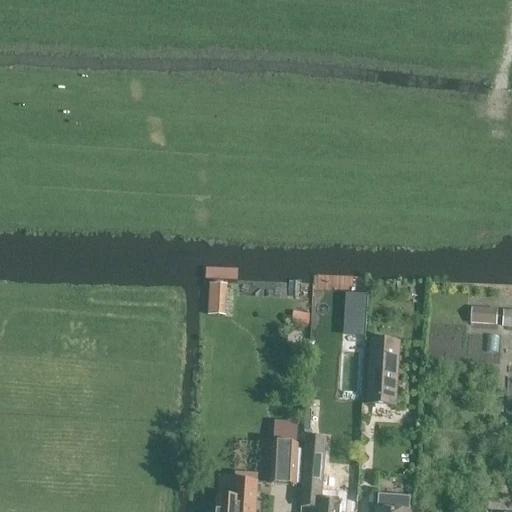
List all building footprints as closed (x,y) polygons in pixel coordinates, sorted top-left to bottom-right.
[(497,311),(471,310),(470,326),(496,328),(497,311)] [(511,313),(503,313),(502,329),(511,329),(511,313)] [(368,408),(398,409),(401,344),(371,343),(368,408)] [(356,511),(357,503),(320,500),(320,496),(323,496),(327,437),(305,436),(300,509),(317,510),(316,511),(356,511)] [(273,446),(271,486),(296,487),(298,447),(273,446)] [(216,511),(255,511),(258,485),(235,483),(234,501),(217,499),(216,511)] [(379,494),(377,511),(409,511),(411,497),(379,494)]
